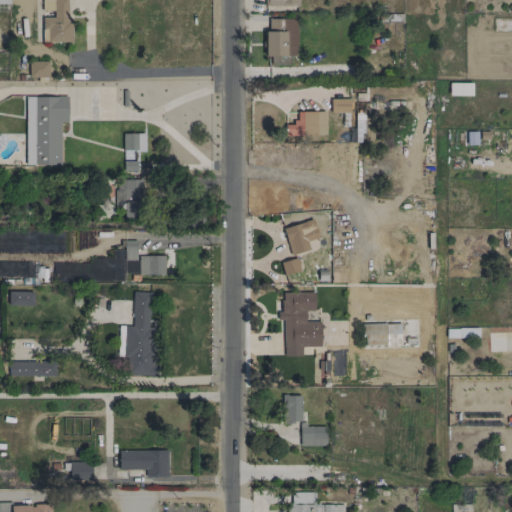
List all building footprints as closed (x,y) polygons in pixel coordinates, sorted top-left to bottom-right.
[(66,0),(41,0),(41,11),(52,11),(52,18),(41,18),(42,42),(71,41),(70,21),(67,21),(66,0)] [(265,57),(290,57),(290,18),(265,19),(265,57)] [(27,78),(47,77),(47,61),(27,62),(27,78)] [(471,83),(448,83),(447,95),(470,95),(471,83)] [(59,165),(59,122),(66,122),(66,96),(24,96),(24,165),(59,165)] [(348,99),(329,99),(329,112),(348,112),(348,99)] [(315,112),(295,111),(295,128),(284,127),(284,135),(315,136),(315,112)] [(143,149),(142,133),(121,134),(122,150),(143,149)] [(134,170),(134,150),(124,150),(124,170),(134,170)] [(140,180),(115,180),(114,207),(123,208),(123,218),(139,219),(140,180)] [(308,249),(306,241),(317,238),(311,219),(281,228),(290,255),(308,249)] [(0,239),(0,253),(53,251),(53,232),(0,233),(0,239)] [(163,274),(163,255),(136,255),(136,241),(123,241),(123,251),(111,251),(111,258),(89,258),(89,262),(53,263),(53,282),(124,281),(124,275),(163,274)] [(299,270),(295,257),(279,262),(283,275),(299,270)] [(0,276),(31,277),(31,262),(0,261),(0,269),(0,276)] [(31,305),(32,292),(7,292),(7,305),(31,305)] [(149,292),(132,292),(131,326),(123,326),(122,357),(126,357),(126,375),(151,376),(153,327),(148,327),(149,292)] [(282,346),(319,346),(319,321),(304,322),(304,311),(313,310),(313,292),(279,292),(279,319),(282,319),(282,346)] [(477,328),(445,328),(445,338),(477,338),(477,328)] [(7,362),(8,377),(54,375),(54,360),(7,362)] [(300,421),(300,395),(281,395),(282,422),(300,421)] [(298,445),(325,446),(325,426),(299,425),(298,445)] [(166,450),(118,450),(118,469),(144,469),(144,477),(166,477),(166,450)] [(90,462),(68,462),(68,480),(90,480),(90,462)] [(341,511),(342,505),(314,504),(314,492),(287,492),(286,511),(341,511)] [(0,504),(0,511),(29,511),(29,503),(0,504)]
